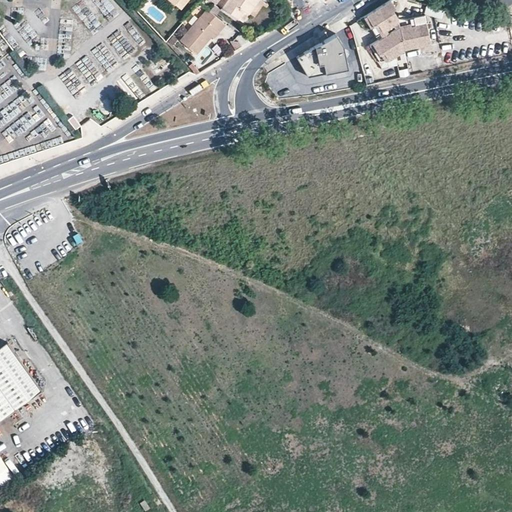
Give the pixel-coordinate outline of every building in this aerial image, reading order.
[(213,0),(201,0),(199,2),(210,10),(216,2),(213,0)] [(213,0),(216,2),(242,20),(248,11),(246,10),(253,0),(213,0)] [(262,0),(253,0),(246,10),(248,11),(252,14),(262,0)] [(388,60),(404,50),(404,49),(430,45),(426,18),(412,21),(397,17),(393,9),(395,8),(391,0),(374,11),(366,15),(373,26),(378,23),(383,32),(385,30),(393,25),(395,29),(387,34),(383,37),(372,44),(379,54),(383,52),(388,60)] [(444,8),(428,4),(425,14),(441,18),(444,8)] [(197,53),(212,36),(214,38),(225,25),(208,9),(181,39),(197,53)] [(380,33),(383,32),(378,23),(373,26),(366,15),(364,17),(376,36),(380,33)] [(108,39),(117,51),(126,44),(117,32),(108,39)] [(337,33),(304,53),(308,70),(305,71),(309,77),(349,68),(344,45),(337,33)] [(379,61),(388,60),(383,52),(379,54),(372,44),(370,45),(379,61)] [(304,53),(297,57),(305,71),(308,70),(304,53)] [(37,106),(6,131),(15,141),(45,116),(37,106)] [(0,422),(41,393),(6,345),(0,349),(0,422)] [(0,459),(0,491),(16,482),(2,459),(0,459)]
